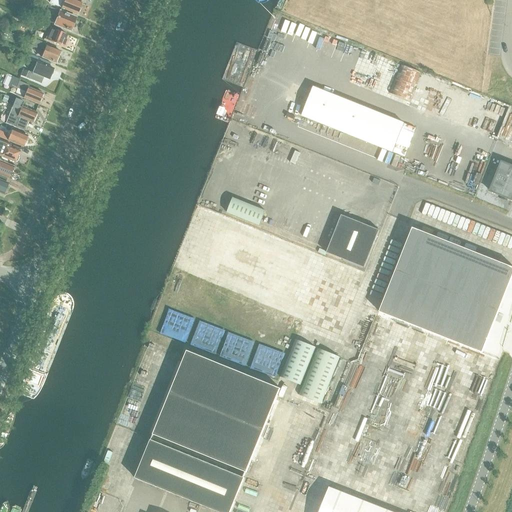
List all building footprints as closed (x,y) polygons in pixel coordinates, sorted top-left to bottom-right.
[(82,3),(73,0),(50,0),(49,3),(61,8),(77,15),(82,3)] [(366,0),(354,31),(447,68),(474,0),(366,0)] [(39,9),(49,14),(58,17),(54,25),(70,31),(73,25),(76,18),(74,17),(52,8),(48,7),(49,5),(42,2),(39,9)] [(47,40),(64,47),(67,40),(65,39),(67,35),(41,24),(39,28),(45,31),(48,30),(50,31),(47,40)] [(58,56),(60,52),(53,49),(54,47),(34,39),(31,46),(36,48),(37,47),(44,50),(41,57),(55,63),(56,62),(58,62),(60,58),(58,56)] [(292,56),(297,46),(292,43),(287,53),(292,56)] [(364,61),(370,48),(365,46),(360,60),(364,61)] [(53,75),(55,72),(54,69),(49,67),(50,63),(30,55),(29,59),(37,62),(33,73),(23,69),(21,75),(41,84),(43,78),(49,80),(51,76),(53,75)] [(12,77),(8,87),(11,88),(11,86),(12,87),(26,92),(24,99),(39,105),(40,103),(42,103),(43,100),(42,99),(44,94),(28,88),(29,86),(19,82),(20,80),(12,77)] [(302,116),(392,152),(404,123),(314,87),(302,116)] [(471,106),(480,109),(485,98),(475,94),(471,106)] [(16,98),(5,123),(25,131),(29,121),(33,123),(37,113),(23,106),(24,102),(16,98)] [(470,122),(473,113),(463,109),(460,118),(470,122)] [(0,137),(23,147),(28,136),(12,129),(9,138),(6,137),(7,134),(0,131),(0,137)] [(0,156),(1,157),(15,163),(16,161),(17,161),(19,157),(18,155),(20,151),(10,147),(11,144),(0,139),(0,156)] [(12,172),(14,167),(7,164),(8,163),(0,159),(0,175),(9,179),(9,178),(11,177),(12,174),(12,172)] [(490,191),(511,200),(511,166),(502,162),(490,191)] [(8,184),(0,180),(0,192),(4,194),(8,184)] [(228,213),(260,226),(266,211),(233,198),(228,213)] [(342,215),(328,252),(365,267),(380,230),(342,215)] [(483,353),(511,278),(511,267),(413,228),(379,312),(482,353),(483,353)] [(328,272),(235,234),(190,345),(283,383),(328,272)] [(346,270),(341,281),(357,287),(361,276),(346,270)] [(377,288),(382,290),(386,278),(381,277),(377,288)] [(317,348),(298,395),(321,404),(339,357),(317,348)] [(154,435),(152,439),(244,477),(246,473),(247,473),(281,389),(188,351),(153,435),(154,435)] [(134,479),(216,511),(231,511),(246,477),(244,477),(152,439),(150,439),(134,479)] [(391,511),(329,487),(319,511),(391,511)]
